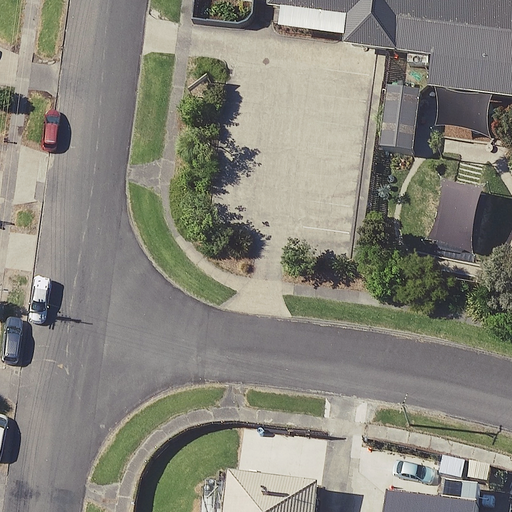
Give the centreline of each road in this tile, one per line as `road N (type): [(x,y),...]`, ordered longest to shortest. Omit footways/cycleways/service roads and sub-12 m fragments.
road 1 (residential): [(511,398),(429,376),(68,329)]
road 2 (residential): [(108,0),(68,329)]
road 3 (residential): [(68,329),(44,511)]
